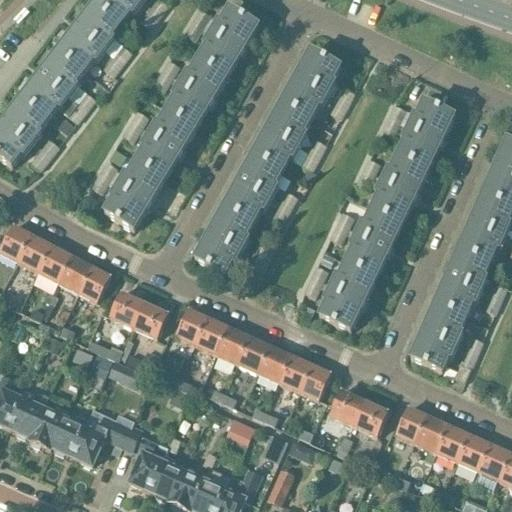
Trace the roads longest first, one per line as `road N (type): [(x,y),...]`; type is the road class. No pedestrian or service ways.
road 1 (residential): [(164,279),(305,13),(503,100)]
road 2 (residential): [(382,377),(503,100)]
road 3 (residential): [(164,279),(382,377)]
road 4 (residential): [(0,194),(164,279)]
road 5 (residential): [(382,377),(511,433)]
